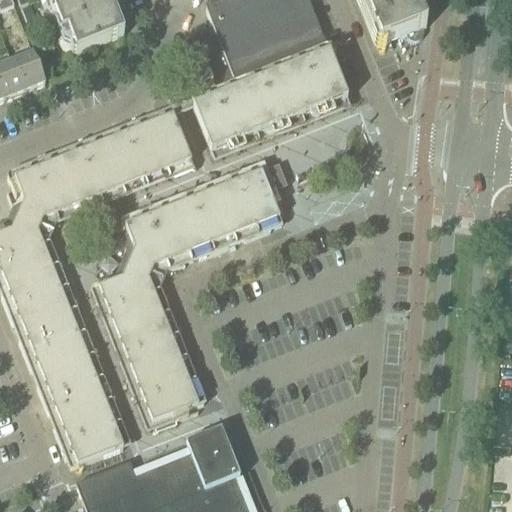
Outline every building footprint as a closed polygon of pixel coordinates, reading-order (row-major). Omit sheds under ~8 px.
[(16,0),(20,10),(28,7),(25,0),(16,0)] [(46,0),(62,38),(67,36),(76,58),(128,38),(118,13),(113,14),(107,0),(46,0)] [(211,29),(197,35),(196,36),(195,37),(194,38),(193,39),(192,41),(192,42),(192,44),(192,46),(200,67),(195,69),(201,84),(195,87),(201,100),(199,101),(198,102),(197,103),(197,105),(197,106),(197,108),(217,156),(303,121),(307,123),(319,118),(320,115),(347,104),(345,101),(346,101),(348,100),(349,99),(350,98),(351,96),(351,95),(352,93),(352,91),(351,90),(351,88),(350,87),(348,86),(347,85),(345,84),(344,84),(342,83),(341,84),(339,84),(305,0),(212,0),(214,3),(210,4),(206,9),(206,15),(211,29)] [(423,35),(423,33),(426,32),(413,0),(359,0),(380,50),(405,40),(406,42),(407,43),(408,44),(410,45),(411,46),(413,46),(415,46),(417,46),(418,45),(420,44),(421,43),(422,41),(423,40),(423,38),(423,36),(423,35)] [(0,14),(0,15),(14,10),(10,1),(0,4),(0,14)] [(22,14),(29,32),(37,29),(30,10),(22,14)] [(48,57),(40,60),(44,71),(52,68),(48,57)] [(32,58),(12,66),(24,97),(45,88),(32,58)] [(0,94),(4,105),(24,97),(12,66),(0,70),(0,94)] [(157,180),(181,170),(184,165),(180,156),(179,155),(165,120),(165,119),(164,119),(163,118),(162,117),(161,117),(160,117),(159,117),(158,117),(11,175),(10,175),(9,177),(8,178),(7,180),(7,181),(8,183),(12,195),(7,197),(12,210),(6,224),(0,225),(0,299),(65,465),(67,464),(71,473),(74,472),(76,476),(77,477),(78,478),(79,478),(80,477),(81,477),(81,476),(82,475),(82,474),(82,473),(81,470),(119,455),(123,453),(108,416),(110,415),(103,398),(101,398),(95,382),(96,382),(90,364),(88,365),(77,337),(78,336),(71,319),(70,319),(40,245),(50,222),(81,210),(83,210),(119,196),(119,195),(125,192),(125,191),(156,179),(157,180)] [(152,430),(154,434),(155,437),(176,429),(175,426),(198,417),(196,411),(203,408),(199,396),(201,395),(160,292),(167,276),(270,236),(269,233),(281,228),(278,221),(284,218),(275,195),(276,194),(278,193),(279,192),(280,191),(280,189),(281,188),(281,186),(281,184),(280,183),(279,181),(278,180),(277,179),(276,178),(274,177),(272,177),(271,177),(269,178),(268,178),(266,175),(256,179),(253,178),(245,181),(243,185),(244,186),(239,187),(237,187),(236,189),(227,192),(227,191),(203,200),(203,199),(146,222),(145,220),(128,227),(128,229),(125,231),(128,238),(120,241),(126,254),(115,277),(103,282),(105,289),(98,292),(108,318),(114,332),(113,336),(115,342),(118,343),(152,430)] [(247,511),(236,484),(239,483),(220,435),(186,449),(190,460),(135,482),(129,468),(75,489),(83,511),(247,511)]
